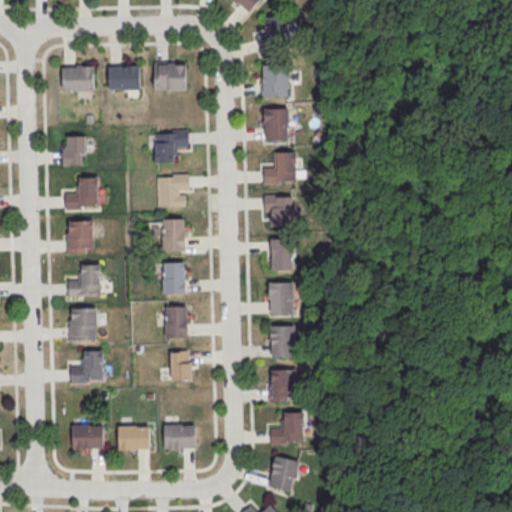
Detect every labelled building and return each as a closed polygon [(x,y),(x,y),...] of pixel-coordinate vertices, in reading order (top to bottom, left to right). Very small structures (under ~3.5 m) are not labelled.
[(233,0),(249,15),(262,0),(233,0)] [(285,15),(294,44),(262,54),(257,38),(268,34),(264,21),(285,15)] [(154,65),(155,87),(186,86),(185,64),(154,65)] [(108,66),(109,88),(140,87),(139,65),(108,66)] [(62,67),(63,89),(94,88),(93,66),(62,67)] [(263,67),(289,67),(289,98),(288,99),(265,100),(265,84),(264,84),(263,67)] [(263,110),(289,110),(289,129),(287,129),(288,142),(266,143),(265,127),(264,127),(263,110)] [(156,134),(177,133),(178,165),(155,165),(155,150),(156,150),(156,134)] [(63,164),(86,164),(86,135),(63,135),(63,164)] [(274,151),(274,165),(264,165),(264,183),(298,183),(298,151),(274,151)] [(173,175),(189,175),(190,190),(179,191),(179,196),(186,196),(186,207),(159,208),(157,178),(173,177),(173,175)] [(65,209),(81,209),(81,206),(98,205),(97,177),(75,177),(76,192),(65,192),(65,209)] [(264,196),(280,196),(280,198),(294,197),(294,216),(293,216),(293,229),(272,230),(271,214),(265,214),(264,196)] [(94,220),(67,220),(67,252),(94,252),(94,220)] [(163,221),(185,220),(185,252),(163,252),(162,237),(163,237),(163,221)] [(270,240),(295,240),(295,259),(293,259),(294,272),(272,273),(271,258),(270,258),(270,240)] [(68,297),(84,296),(84,293),(100,292),(100,264),(78,264),(78,279),(67,279),(68,297)] [(164,265),(185,264),(186,296),(163,296),(163,281),(164,281),(164,265)] [(269,285),(294,284),(295,303),(293,304),(293,316),(271,317),(271,302),(269,302),(269,285)] [(69,340),(96,339),(95,307),(72,308),(72,318),(69,318),(69,340)] [(166,308),(187,308),(187,340),(165,340),(165,325),(166,325),(166,308)] [(271,329),(296,328),(296,348),(294,348),(295,361),(273,361),(272,346),(271,346),(271,329)] [(70,383),(86,382),(86,379),(103,378),(102,350),(80,351),(81,365),(70,365),(70,383)] [(171,352),(189,351),(189,363),(192,363),(193,382),(172,383),(171,352)] [(271,371),(296,371),(297,390),(295,390),(295,403),(273,404),(273,389),(272,389),(271,371)] [(284,414),(303,414),(304,441),(288,442),(288,445),(272,446),(271,429),(284,429),(284,414)] [(165,427),(196,426),(197,449),(182,450),(182,452),(166,453),(165,427)] [(72,428),(91,427),(91,429),(104,428),(104,450),(90,451),(90,453),(73,453),(72,428)] [(119,429),(150,428),(150,451),(136,451),(136,453),(119,454),(119,429)] [(276,458),(299,463),(291,494),(269,489),(276,458)] [(278,511),(267,501),(259,509),(252,502),(241,511),(278,511)]
